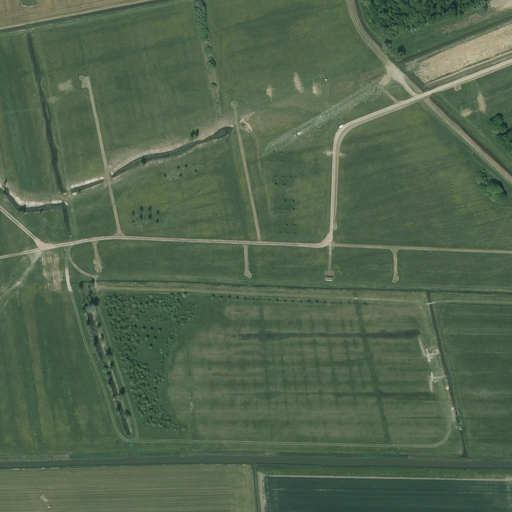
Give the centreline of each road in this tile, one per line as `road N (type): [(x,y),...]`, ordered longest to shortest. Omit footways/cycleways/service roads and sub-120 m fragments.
road 1 (track): [(511,60),(344,125),(334,142),(328,270)]
road 2 (track): [(69,243),(111,237),(324,244)]
road 3 (track): [(511,252),(324,244)]
